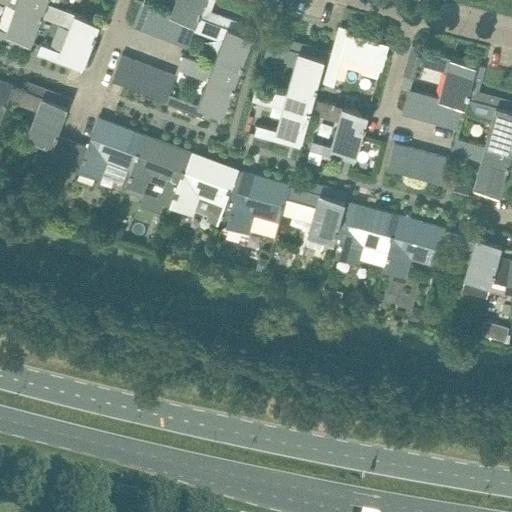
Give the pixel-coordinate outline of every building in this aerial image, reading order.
[(41,14),(43,15),(45,11),(43,10),(47,1),(47,0),(45,0),(3,0),(18,5),(8,30),(0,27),(0,37),(28,48),(41,14)] [(144,29),(153,5),(142,0),(133,25),(144,29)] [(212,0),(176,0),(172,12),(173,12),(173,13),(175,14),(185,18),(196,22),(199,15),(206,18),(209,10),(212,0)] [(96,31),(100,21),(57,5),(47,1),(43,10),(45,11),(43,15),(70,25),(61,51),(41,43),(39,52),(82,68),(94,36),(95,36),(97,31),(96,31)] [(156,33),(165,9),(153,5),(144,29),(156,33)] [(166,37),(175,14),(173,13),(173,12),(172,12),(165,9),(156,33),(166,37)] [(243,61),(255,28),(209,10),(206,18),(199,15),(196,22),(194,28),(223,40),(214,65),(184,53),(183,54),(238,75),(241,65),(242,66),(244,61),(243,61)] [(177,41),(185,18),(175,14),(166,37),(177,41)] [(185,18),(177,41),(187,45),(194,28),(196,22),(185,18)] [(389,38),(386,38),(379,36),(379,35),(374,33),(374,34),(340,25),(325,81),(334,83),(342,52),(382,63),(389,38)] [(313,97),(326,49),(282,37),(280,45),(268,42),(264,56),(296,65),(289,90),(313,97)] [(413,45),(404,74),(413,77),(417,61),(421,47),(413,45)] [(124,83),(133,58),(122,54),(113,78),(124,83)] [(234,83),(238,75),(183,54),(178,67),(209,78),(199,103),(180,96),(176,104),(220,121),(232,88),(234,88),(235,84),(234,83)] [(484,65),(480,64),(452,56),(441,96),(439,98),(441,98),(453,101),(465,105),(467,97),(474,99),(477,91),(484,65)] [(134,86),(143,62),(133,58),(124,83),(134,86)] [(145,91),(154,66),(143,62),(134,86),(145,91)] [(156,95),(166,70),(154,66),(145,91),(156,95)] [(176,74),(166,70),(156,95),(167,99),(176,74)] [(11,98),(16,85),(0,78),(0,118),(3,120),(11,98)] [(70,97),(62,94),(27,81),(25,88),(16,85),(11,98),(40,109),(30,135),(55,144),(49,158),(60,162),(68,138),(58,134),(59,130),(58,130),(70,97)] [(310,110),(311,111),(313,105),(311,105),(313,97),(289,90),(258,81),(254,95),(285,104),(278,130),(258,124),(255,133),(300,145),(310,110)] [(414,115),(420,90),(409,87),(402,112),(414,115)] [(424,118),(431,93),(420,90),(414,115),(424,118)] [(511,100),(477,91),(474,99),(467,97),(465,105),(463,111),(493,120),(486,145),(511,152),(511,148),(511,100)] [(435,121),(441,98),(439,98),(441,96),(431,93),(424,118),(435,121)] [(355,160),(363,133),(364,126),(366,127),(367,122),(366,121),(368,112),(313,97),(311,105),(313,105),(311,111),(340,119),(332,145),(313,139),(310,148),(355,160)] [(447,124),(453,101),(441,98),(435,121),(447,124)] [(453,101),(447,124),(459,127),(463,111),(465,105),(453,101)] [(134,168),(146,134),(98,116),(87,145),(79,142),(70,166),(73,166),(101,177),(109,158),(134,168)] [(181,185),(192,151),(146,134),(134,168),(127,187),(147,194),(155,175),(181,185)] [(509,161),(511,152),(486,145),(455,136),(451,150),(483,159),(476,185),(455,179),(453,187),(498,200),(507,166),(508,166),(510,161),(509,161)] [(70,166),(79,142),(68,138),(60,162),(65,164),(70,166)] [(400,170),(407,145),(394,141),(387,166),(400,170)] [(410,173),(417,148),(407,145),(400,170),(410,173)] [(422,176),(429,151),(417,148),(410,173),(422,176)] [(238,169),(192,151),(181,185),(173,204),(193,212),(201,192),(215,197),(207,218),(218,222),(238,169)] [(432,179),(439,154),(429,151),(422,176),(432,179)] [(450,157),(439,154),(432,179),(444,182),(450,157)] [(65,164),(60,177),(68,180),(73,166),(70,166),(65,164)] [(242,170),(236,189),(227,224),(248,230),(254,211),(281,218),(290,183),(242,170)] [(299,185),(295,200),(318,206),(311,232),(336,239),(339,229),(340,230),(341,225),(338,224),(347,191),(303,179),(301,186),(299,185)] [(390,249),(401,214),(351,200),(336,255),(359,261),(364,242),(390,249)] [(445,242),(448,227),(401,214),(390,249),(384,269),(406,275),(412,255),(439,262),(445,242)] [(116,222),(113,230),(122,233),(125,226),(116,222)] [(511,257),(498,255),(504,235),(459,222),(457,230),(448,227),(445,242),(474,251),(464,287),(488,294),(491,283),(506,287),(507,283),(511,283),(511,257)] [(260,255),(257,268),(266,270),(269,257),(260,255)] [(413,309),(410,321),(422,323),(425,312),(413,309)]
